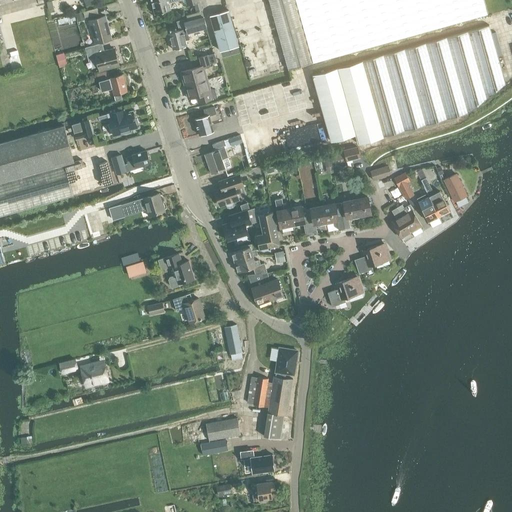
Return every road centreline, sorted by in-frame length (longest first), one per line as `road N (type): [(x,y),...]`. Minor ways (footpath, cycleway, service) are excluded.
road 1 (residential): [(184,175),(0,233)]
road 2 (residential): [(184,175),(128,0)]
road 3 (residential): [(295,511),(305,343),(295,332)]
road 4 (residential): [(295,332),(248,306),(196,208)]
road 5 (residential): [(305,309),(294,251),(358,240)]
road 6 (residential): [(196,208),(188,223),(230,303),(228,318)]
